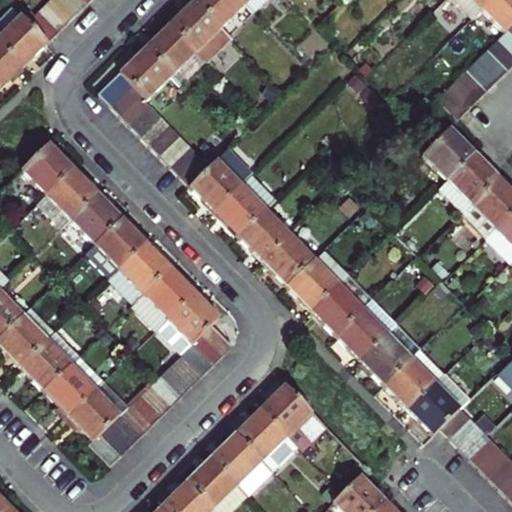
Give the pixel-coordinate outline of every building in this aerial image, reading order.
[(60,0),(56,0),(49,7),(68,26),(77,17),(60,0)] [(87,7),(80,0),(60,0),(77,17),(87,7)] [(221,33),(246,8),(237,0),(201,0),(195,7),(221,33)] [(237,0),(246,8),(256,18),(273,0),(237,0)] [(343,0),(340,3),(345,8),(352,2),(350,0),(343,0)] [(468,22),(478,13),(465,0),(447,0),(468,22)] [(490,0),(465,0),(478,13),(490,0)] [(511,27),(511,0),(490,0),(478,13),(502,37),(505,34),(511,27)] [(39,17),(57,36),(68,26),(49,7),(39,17)] [(230,42),(221,33),(195,7),(169,31),(196,58),(205,67),(230,42)] [(0,41),(21,20),(10,9),(0,19),(0,41)] [(57,36),(39,17),(28,27),(47,46),(57,36)] [(28,27),(21,20),(0,41),(0,48),(22,71),(47,46),(28,27)] [(145,56),(171,82),(196,58),(169,31),(145,56)] [(511,40),(505,34),(502,37),(496,43),(511,59),(511,40)] [(506,74),(511,68),(511,59),(496,43),(486,53),(506,74)] [(0,92),(22,71),(0,48),(0,92)] [(496,84),(506,74),(486,53),(476,63),(496,84)] [(146,107),(171,82),(145,56),(100,100),(111,110),(131,91),(142,103),(146,107)] [(171,82),(180,92),(205,67),(196,58),(171,82)] [(496,84),(476,63),(466,73),(486,94),(496,84)] [(486,94),(466,73),(455,83),(476,104),(486,94)] [(466,114),(476,104),(455,83),(445,93),(466,114)] [(142,103),(131,91),(111,110),(122,122),(142,103)] [(435,104),(455,124),(456,124),(466,114),(445,93),(435,104)] [(122,122),(131,131),(151,112),(146,107),(142,103),(122,122)] [(131,131),(141,142),(161,123),(151,112),(131,131)] [(151,151),(171,133),(161,123),(141,142),(151,151)] [(447,182),(473,157),(449,131),(423,156),(447,182)] [(160,160),(178,141),(171,133),(151,151),(160,160)] [(169,170),(188,151),(178,141),(160,160),(169,170)] [(49,148),(19,177),(47,204),(76,175),(49,148)] [(169,170),(180,181),(198,162),(188,151),(169,170)] [(251,182),(225,156),(208,173),(190,191),(215,217),(251,182)] [(447,182),(472,207),(498,182),(473,157),(447,182)] [(180,181),(190,191),(208,173),(198,162),(180,181)] [(99,199),(76,175),(47,204),(70,228),(99,199)] [(251,182),(215,217),(239,241),(265,215),(274,206),(251,182)] [(461,217),(472,207),(447,182),(437,192),(461,217)] [(472,207),(496,232),(511,216),(511,196),(498,182),(472,207)] [(123,223),(99,199),(70,228),(94,251),(123,223)] [(70,228),(47,204),(38,212),(62,236),(70,228)] [(472,207),(461,217),(486,242),(496,232),(472,207)] [(263,266),(289,239),(265,215),(239,241),(263,266)] [(511,216),(496,232),(511,248),(511,216)] [(147,248),(123,223),(94,251),(119,276),(147,248)] [(510,267),(511,265),(511,248),(496,232),(486,242),(510,267)] [(287,291),(314,264),(289,239),(263,266),(287,291)] [(147,248),(119,276),(111,284),(135,308),(171,273),(147,248)] [(323,255),(314,264),(287,291),(310,314),(347,279),(323,255)] [(0,297),(13,285),(0,271),(0,297)] [(197,299),(171,273),(135,308),(162,334),(164,332),(197,299)] [(347,279),(310,314),(334,339),(371,303),(347,279)] [(0,298),(0,344),(23,322),(0,298)] [(220,322),(197,299),(164,332),(187,355),(194,349),(203,339),(214,329),(220,322)] [(395,327),(371,303),(334,339),(358,364),(395,327)] [(23,322),(47,347),(54,340),(30,315),(23,322)] [(0,351),(21,372),(47,347),(23,322),(0,344),(0,351)] [(383,389),(420,352),(395,327),(358,364),(383,389)] [(214,329),(203,339),(225,360),(235,350),(214,329)] [(47,347),(70,371),(85,357),(61,332),(54,340),(47,347)] [(476,339),(467,337),(466,347),(475,348),(476,339)] [(498,347),(490,338),(483,345),(492,353),(498,347)] [(225,360),(203,339),(194,349),(215,370),(225,360)] [(21,372),(45,396),(70,371),(47,347),(21,372)] [(194,349),(187,355),(183,359),(204,380),(215,370),(194,349)] [(446,378),(420,352),(383,389),(408,415),(436,387),(446,378)] [(96,398),(109,385),(111,384),(85,357),(70,371),(96,398)] [(183,359),(173,369),(195,390),(204,380),(183,359)] [(511,361),(500,373),(511,385),(511,361)] [(164,378),(185,400),(195,390),(173,369),(164,378)] [(96,398),(70,371),(45,396),(71,423),(96,398)] [(175,410),(185,400),(164,378),(156,385),(154,388),(175,410)] [(460,412),(470,403),(446,378),(436,387),(460,412)] [(104,437),(114,428),(124,418),(133,409),(109,385),(96,398),(71,423),(95,447),(91,451),(112,473),(126,459),(104,437)] [(432,440),(439,433),(460,412),(436,387),(408,415),(432,440)] [(166,419),(175,410),(154,388),(144,398),(166,419)] [(288,440),(313,416),(286,389),(262,413),(288,440)] [(166,419),(144,398),(134,408),(155,430),(166,419)] [(134,408),(133,409),(124,418),(145,440),(155,430),(134,408)] [(439,433),(448,443),(469,422),(460,412),(439,433)] [(288,440),(262,413),(238,438),(274,474),(298,450),(288,440)] [(323,426),(313,416),(288,440),(298,450),(323,426)] [(145,440),(124,418),(114,428),(135,449),(145,440)] [(457,452),(479,431),(469,422),(448,443),(457,452)] [(126,459),(135,449),(114,428),(104,437),(126,459)] [(457,452),(467,463),(489,442),(485,438),(479,431),(457,452)] [(238,438),(213,463),(239,489),(248,500),(274,474),(238,438)] [(478,473),(499,452),(489,442),(467,463),(478,473)] [(499,452),(478,473),(488,483),(509,462),(499,452)] [(511,464),(509,462),(488,483),(497,493),(511,478),(511,464)] [(189,486),(213,511),(216,511),(239,489),(213,463),(189,486)] [(511,498),(511,478),(497,493),(507,503),(511,498)] [(362,481),(334,508),(338,511),(379,511),(386,506),(362,481)] [(213,511),(189,486),(165,511),(166,511),(213,511)] [(235,511),(248,500),(239,489),(216,511),(235,511)] [(0,511),(12,511),(0,499),(0,511)]
